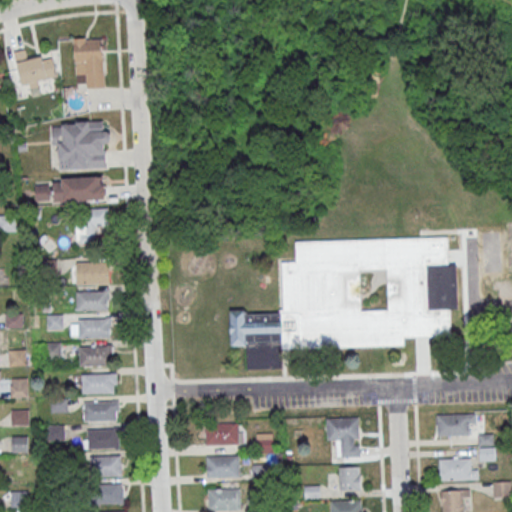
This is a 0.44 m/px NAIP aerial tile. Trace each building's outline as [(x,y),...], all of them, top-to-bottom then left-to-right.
[(102,38),(105,86),(86,87),(85,61),(75,62),(74,38),(86,37),(86,39),(102,38)] [(14,51),(21,87),(39,84),(38,80),(57,76),(53,54),(28,59),(26,49),(14,51)] [(103,120),(106,166),(59,169),(59,164),(54,164),(52,127),(62,126),(62,124),(76,123),(76,121),(103,120)] [(107,199),(106,177),(34,180),(35,202),(107,199)] [(96,227),(110,227),(110,208),(77,208),(77,242),(96,242),(96,227)] [(18,214),(0,214),(0,231),(18,231),(18,214)] [(297,242),(448,237),(449,266),(457,266),(459,310),(451,310),(452,337),(405,338),(406,344),(283,348),(284,369),(249,370),(248,345),(233,345),(232,311),(247,310),(247,313),(284,312),(282,263),(297,262),(297,242)] [(76,262),(108,261),(109,283),(77,284),(76,262)] [(76,290),(108,290),(108,309),(76,310),(76,290)] [(47,328),(63,328),(63,314),(47,314),(47,328)] [(78,318),(110,318),(110,337),(78,338),(78,318)] [(61,357),(61,341),(44,342),(44,357),(61,357)] [(79,346),(111,345),(111,364),(79,365),(79,346)] [(82,373),(114,373),(114,392),(82,393),(82,373)] [(28,397),(28,377),(11,377),(11,397),(28,397)] [(51,398),(51,411),(67,411),(67,398),(51,398)] [(84,401),(116,400),(117,420),(85,420),(84,401)] [(29,425),(29,409),(11,409),(11,425),(29,425)] [(436,414),(476,413),(476,422),(468,422),(469,435),(437,436),(436,414)] [(327,417),(327,439),(339,439),(339,456),(358,456),(358,417),(327,417)] [(206,422),(237,422),(238,443),(206,444),(206,422)] [(65,438),(64,425),(48,425),(48,439),(65,438)] [(87,429),(119,428),(119,447),(87,448),(87,429)] [(273,432),(256,432),(256,452),(273,452),(273,432)] [(494,460),(494,434),(479,434),(479,460),(494,460)] [(90,455),(122,454),(122,473),(90,474),(90,455)] [(207,454),(238,454),(239,475),(207,476),(207,454)] [(439,458),(471,457),(472,469),(478,469),(478,478),(440,479),(439,458)] [(267,479),(267,464),(253,464),(253,479),(267,479)] [(361,490),(360,466),(339,466),(339,490),(361,490)] [(494,496),(509,496),(509,481),(494,481),(494,496)] [(90,484),(122,483),(122,503),(91,503),(90,484)] [(208,488),(240,487),(240,509),(208,510),(208,488)] [(461,511),(462,500),(470,500),(470,489),(442,489),(441,511),(461,511)] [(12,505),(29,505),(28,490),(12,491),(12,505)] [(361,511),(362,499),(330,499),(329,511),(361,511)]
